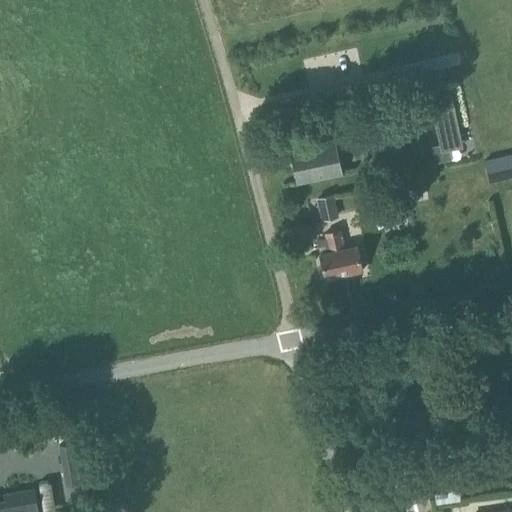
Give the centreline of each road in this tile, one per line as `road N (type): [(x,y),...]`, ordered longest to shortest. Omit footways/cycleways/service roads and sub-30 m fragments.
road 1 (unclassified): [(296,342),(200,0)]
road 2 (unclassified): [(0,397),(296,342)]
road 3 (unclassified): [(296,342),(511,304)]
road 4 (unclassified): [(342,511),(296,342)]
